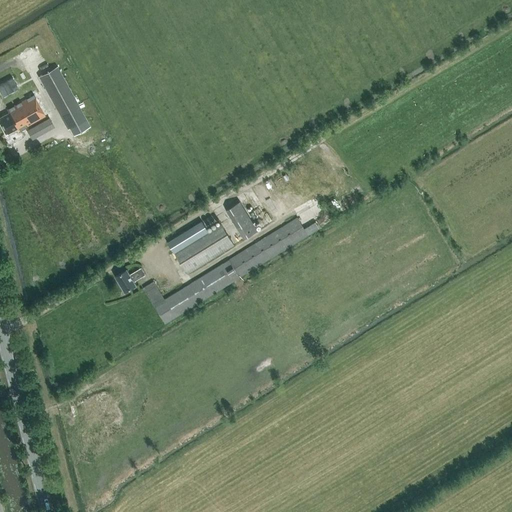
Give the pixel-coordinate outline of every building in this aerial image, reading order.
[(86,120),(57,67),(39,77),(68,129),(86,120)] [(0,123),(6,134),(16,129),(18,131),(45,117),(33,95),(27,99),(27,100),(7,111),(9,114),(0,118),(0,123)] [(27,131),(32,140),(54,127),(49,119),(27,131)] [(257,230),(240,201),(226,209),(244,238),(257,230)] [(304,229),(298,217),(222,263),(165,299),(153,281),(143,288),(165,324),(233,281),(319,228),(316,222),(304,229)] [(168,242),(187,273),(234,245),(221,223),(208,231),(202,221),(168,242)] [(136,285),(134,281),(145,275),(141,268),(130,275),(127,269),(116,276),(125,292),(136,285)]
